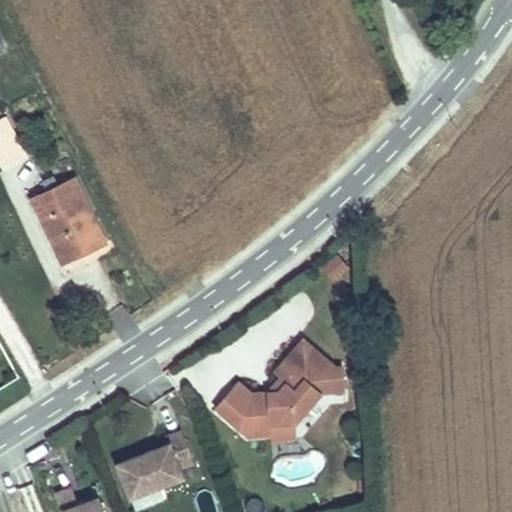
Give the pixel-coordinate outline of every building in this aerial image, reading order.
[(3,115),(0,116),(0,131),(9,127),(3,115)] [(0,131),(0,165),(1,167),(23,154),(9,127),(0,131)] [(38,182),(43,192),(56,185),(51,176),(38,182)] [(56,185),(43,192),(27,201),(62,263),(105,239),(70,178),(56,185)] [(322,264),(331,279),(350,268),(340,252),(322,264)] [(339,373),(307,345),(278,378),(285,383),(280,388),(286,393),(282,397),(272,397),(255,399),(242,386),(219,412),(251,441),(274,440),(274,430),(299,428),(326,398),(347,397),(345,373),(339,373)] [(286,393),(280,388),(272,397),(282,397),(286,393)] [(299,428),(274,430),(274,440),(275,444),(299,443),(299,428)] [(140,460),(121,467),(133,501),(186,481),(183,473),(198,467),(186,435),(170,440),(172,447),(148,457),(150,460),(141,464),(140,460)] [(82,507),(75,490),(60,496),(65,511),(106,511),(102,500),(87,505),(88,510),(83,511),(82,507)]
